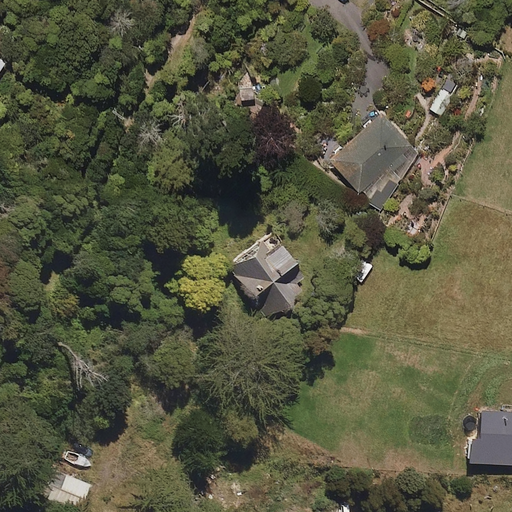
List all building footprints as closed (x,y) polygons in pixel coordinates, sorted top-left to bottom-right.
[(253,99),(251,82),(235,84),(237,101),(253,99)] [(454,97),(442,89),(430,109),(442,116),(454,97)] [(422,157),(378,112),(329,161),(373,206),(422,157)] [(247,317),(258,309),(273,327),(305,301),(292,285),(300,279),(265,236),(225,268),(237,284),(227,292),(247,317)] [(96,453),(67,448),(64,463),(93,468),(96,453)] [(77,511),(87,485),(44,469),(37,485),(48,489),(43,501),(71,511),(77,511)]
